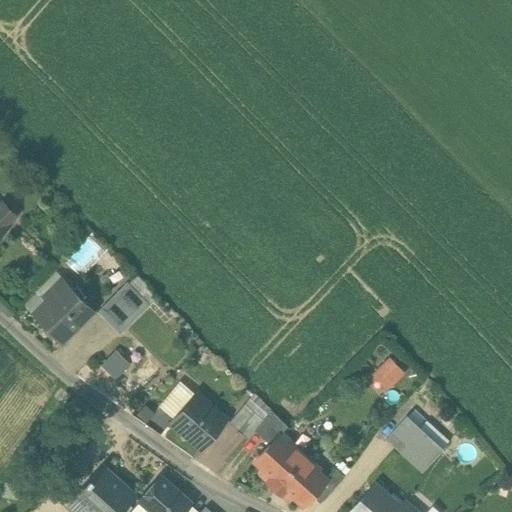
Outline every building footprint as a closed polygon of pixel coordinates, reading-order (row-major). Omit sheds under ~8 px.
[(0,203),(0,241),(0,242),(8,233),(3,228),(15,216),(1,202),(0,203)] [(62,279),(43,298),(46,301),(34,313),(46,325),(45,329),(51,337),(56,335),(61,340),(92,309),(62,279)] [(127,281),(98,310),(109,321),(138,292),(127,281)] [(138,292),(109,321),(120,332),(149,303),(138,292)] [(159,370),(123,334),(98,359),(134,395),(159,370)] [(387,389),(404,370),(386,354),(369,374),(387,389)] [(195,392),(171,421),(201,446),(225,418),(195,392)] [(244,403),(228,421),(247,437),(254,428),(262,418),(244,403)] [(262,418),(254,428),(271,443),(278,435),(287,426),(270,409),(262,418)] [(442,447),(406,414),(386,437),(421,470),(442,447)] [(287,443),(278,435),(271,443),(255,460),(266,470),(262,474),(288,498),(291,493),(302,503),(311,493),(325,478),(316,470),(318,468),(289,441),(287,443)] [(120,484),(101,466),(91,478),(90,477),(78,490),(88,498),(84,503),(94,511),(119,511),(135,494),(122,482),(120,484)] [(325,478),(311,493),(320,501),(343,475),(335,467),(325,478)] [(181,511),(190,502),(160,475),(139,499),(153,511),(181,511)] [(399,505),(374,483),(350,510),(352,511),(415,511),(403,501),(399,505)]
